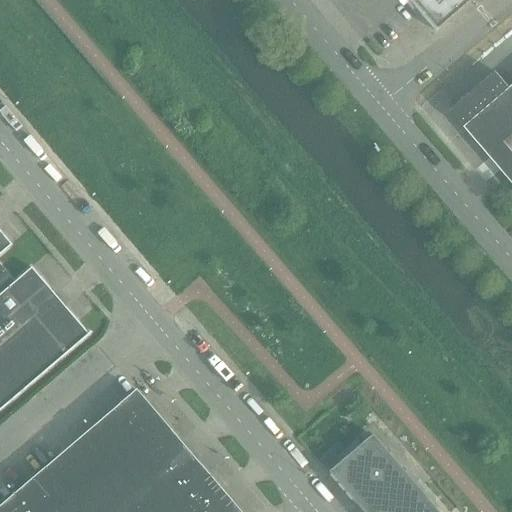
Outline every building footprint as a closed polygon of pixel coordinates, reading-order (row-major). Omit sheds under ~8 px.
[(407,0),(409,1),(422,17),(435,32),(471,0),(407,0)] [(497,74),(451,113),(511,184),(511,87),(510,90),(507,86),(497,74)] [(86,334),(64,308),(30,268),(13,283),(0,267),(0,254),(11,245),(0,233),(0,410),(90,334),(88,332),(86,334)] [(113,490),(174,437),(134,390),(90,428),(73,443),(113,490)] [(436,511),(370,436),(327,473),(355,505),(356,504),(362,511),(436,511)] [(238,511),(199,466),(174,437),(113,490),(131,511),(238,511)] [(26,511),(86,511),(113,490),(73,443),(12,495),(26,511)] [(131,511),(113,490),(86,511),(131,511)] [(26,511),(12,495),(12,494),(10,495),(11,496),(0,505),(0,511),(26,511)]
